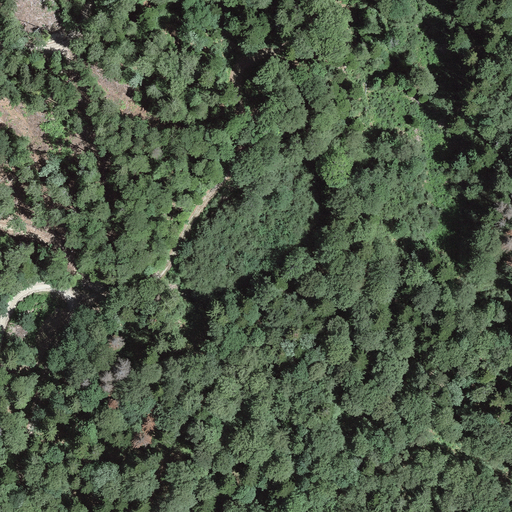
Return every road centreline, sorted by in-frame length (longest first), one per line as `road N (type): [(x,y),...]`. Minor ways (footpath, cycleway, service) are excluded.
road 1 (track): [(310,0),(302,36),(236,70),(242,143),(164,270),(133,289),(77,300)]
road 2 (track): [(13,511),(42,383),(77,300),(51,285),(24,291),(0,342)]
